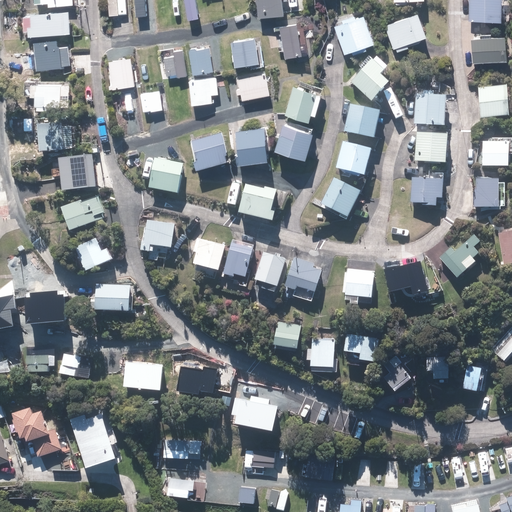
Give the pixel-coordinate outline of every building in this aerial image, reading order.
[(37,0),(38,6),(51,5),(52,9),(76,7),(75,0),(37,0)] [(112,0),(114,15),(130,14),(129,0),(112,0)] [(156,0),(159,11),(176,7),(174,0),(156,0)] [(286,0),(259,0),(261,19),(288,18),(286,0)] [(472,0),(471,23),(505,24),(506,0),(472,0)] [(36,29),(32,29),(33,38),(73,36),(72,14),(35,16),(36,29)] [(422,16),(388,28),(395,51),(399,49),(400,53),(411,50),(410,46),(430,40),(422,16)] [(378,46),(369,18),(359,21),(357,17),(345,22),(346,25),(337,28),(348,56),(354,54),(356,57),(370,52),(369,50),(378,46)] [(282,29),(288,60),(305,57),(305,56),(309,55),(304,25),(282,29)] [(510,39),(472,41),(474,65),(511,64),(510,39)] [(259,40),(235,44),(238,69),(253,67),(254,70),(260,69),(259,66),(263,66),(259,40)] [(60,42),(37,44),(40,72),(65,70),(65,68),(72,67),(71,53),(64,53),(63,47),(60,47),(60,42)] [(209,48),(188,50),(191,73),(212,71),(209,48)] [(162,54),(164,76),(185,74),(182,51),(162,54)] [(385,79),(389,75),(375,62),(353,85),(375,105),(393,86),(385,79)] [(112,72),(113,87),(122,86),(122,88),(130,87),(128,70),(112,72)] [(237,80),(241,100),(268,94),(264,74),(237,80)] [(212,79),(188,81),(190,103),(214,100),(212,79)] [(166,86),(169,108),(180,106),(177,85),(166,86)] [(34,99),(38,99),(38,108),(40,108),(39,112),(51,112),(51,108),(71,109),(72,87),(34,86),(34,99)] [(506,87),(475,88),(476,118),(506,118),(506,87)] [(296,88),(288,116),(313,124),(321,96),(296,88)] [(140,92),(144,113),(160,110),(156,89),(140,92)] [(418,98),(416,128),(449,130),(451,100),(418,98)] [(353,107),(346,133),(377,142),(384,116),(353,107)] [(84,119),(81,127),(94,132),(97,124),(84,119)] [(68,153),(65,125),(42,127),(44,155),(68,153)] [(318,136),(286,126),(278,151),(310,161),(318,136)] [(273,163),(267,129),(238,133),(243,167),(273,163)] [(229,156),(230,155),(224,133),(195,141),(201,162),(199,163),(201,172),(231,164),(229,156)] [(419,135),(416,163),(449,167),(452,138),(419,135)] [(479,165),(484,165),(484,169),(511,169),(511,145),(485,144),(484,149),(480,149),(479,165)] [(349,174),(348,176),(363,180),(363,178),(369,180),(376,153),(346,145),(339,171),(349,174)] [(128,152),(131,159),(138,157),(137,150),(128,152)] [(95,170),(101,169),(100,159),(70,163),(72,179),(73,179),(74,185),(77,184),(78,195),(98,193),(95,170)] [(157,160),(151,190),(180,196),(186,166),(157,160)] [(425,205),(425,209),(439,209),(440,201),(446,202),(447,182),(415,180),(414,205),(425,205)] [(364,195),(337,181),(323,206),(351,221),(364,195)] [(477,193),(476,210),(502,211),(503,182),(479,182),(478,193),(477,193)] [(243,217),(277,225),(279,216),(274,215),(280,193),(267,190),(267,192),(250,188),(243,217)] [(83,203),(64,210),(74,233),(106,220),(104,217),(108,215),(101,199),(85,205),(83,203)] [(145,243),(144,253),(156,255),(156,249),(175,251),(178,227),(151,223),(148,243),(145,243)] [(511,266),(511,233),(500,235),(505,268),(511,266)] [(478,251),(484,245),(477,238),(458,254),(453,249),(441,259),(460,280),(478,264),(475,261),(482,256),(478,251)] [(99,241),(79,251),(90,275),(117,262),(111,251),(105,254),(99,241)] [(200,241),(197,253),(200,254),(196,267),(222,274),(228,248),(225,247),(225,244),(212,241),(212,244),(200,241)] [(257,248),(235,242),(226,276),(236,279),(236,277),(248,280),(257,248)] [(290,261),(266,255),(259,282),(282,289),(290,261)] [(296,259),(287,289),(299,292),(300,288),(319,294),(325,273),(316,271),(317,265),(296,259)] [(429,268),(402,272),(403,277),(395,279),(397,290),(404,289),(405,295),(432,291),(431,285),(434,285),(432,272),(430,272),(429,268)] [(346,295),(349,296),(349,300),(374,302),(377,275),(351,273),(351,274),(348,274),(346,295)] [(99,287),(99,314),(132,315),(133,288),(99,287)] [(304,328),(281,325),(278,349),(301,352),(304,328)] [(511,331),(494,352),(508,364),(511,359),(511,331)] [(349,337),(346,355),(365,358),(364,363),(379,365),(382,342),(349,337)] [(315,343),(315,352),(310,352),(310,364),(315,364),(316,376),(338,375),(338,342),(315,343)] [(81,356),(63,353),(59,372),(76,376),(81,356)] [(48,354),(26,354),(26,363),(27,363),(27,371),(48,371),(48,354)] [(394,377),(387,382),(397,393),(413,379),(403,367),(405,366),(400,360),(394,364),(393,363),(386,368),(394,377)] [(452,360),(429,361),(430,375),(437,375),(437,383),(452,383),(452,360)] [(176,369),(153,367),(152,380),(174,382),(176,369)] [(470,368),(467,392),(481,394),(484,373),(488,373),(488,369),(480,368),(479,369),(470,368)] [(229,375),(183,369),(181,388),(226,393),(229,375)] [(61,449),(54,428),(47,430),(41,410),(32,413),(30,406),(11,412),(19,437),(24,436),(25,441),(31,439),(37,456),(61,449)] [(84,414),(69,418),(85,466),(115,457),(101,413),(85,417),(84,414)] [(0,467),(14,463),(0,417),(0,473),(2,473),(0,468),(0,467)] [(209,457),(203,456),(204,441),(165,439),(165,449),(166,449),(165,469),(208,472),(209,457)] [(225,447),(223,464),(239,465),(241,449),(225,447)] [(245,450),(244,469),(252,469),(252,467),(276,468),(277,452),(245,450)] [(308,479),(335,484),(338,462),(312,458),(308,479)] [(455,458),(437,459),(439,485),(456,483),(455,458)] [(350,479),(373,482),(376,463),(352,460),(350,479)] [(174,478),(173,496),(194,497),(194,491),(198,491),(198,479),(174,478)] [(283,509),(287,492),(270,488),(266,505),(283,509)] [(341,504),(339,511),(359,511),(361,501),(350,499),(350,504),(341,504)] [(331,511),(332,505),(315,503),(314,511),(331,511)] [(491,509),(492,511),(510,511),(507,503),(491,509)]
